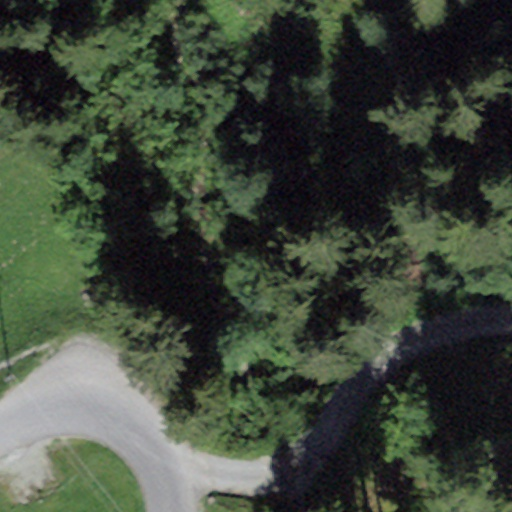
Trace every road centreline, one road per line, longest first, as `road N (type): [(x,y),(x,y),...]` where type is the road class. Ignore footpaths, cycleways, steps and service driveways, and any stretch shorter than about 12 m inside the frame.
road 1 (track): [(511,323),(430,331),(388,356),(292,472),(174,480)]
road 2 (unclassified): [(174,511),(174,480),(153,440),(127,415),(79,398),(31,408),(0,429)]
road 3 (track): [(0,369),(38,345),(67,347),(79,398)]
